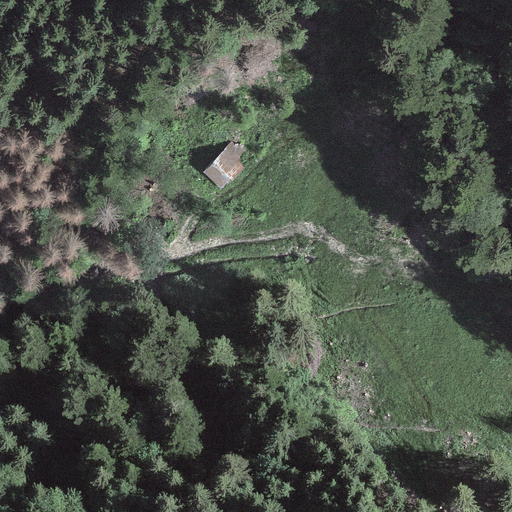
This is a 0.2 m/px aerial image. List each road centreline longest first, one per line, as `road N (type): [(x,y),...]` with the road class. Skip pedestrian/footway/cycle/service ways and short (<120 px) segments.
road 1 (track): [(264,511),(223,450),(149,257)]
road 2 (track): [(260,228),(0,297)]
